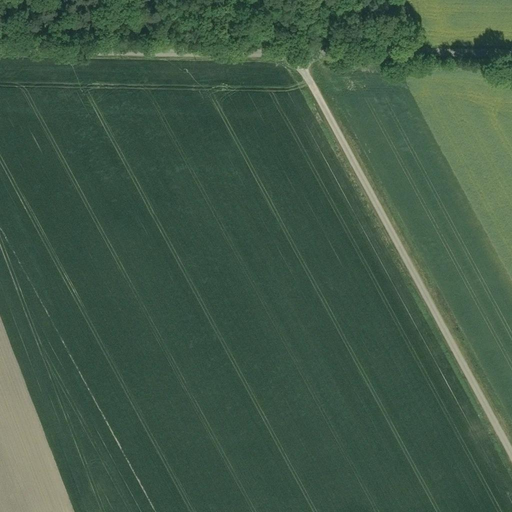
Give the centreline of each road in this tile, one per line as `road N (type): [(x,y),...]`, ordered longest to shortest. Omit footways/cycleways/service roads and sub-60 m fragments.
road 1 (unclassified): [(0,49),(511,54)]
road 2 (track): [(294,55),(511,457)]
